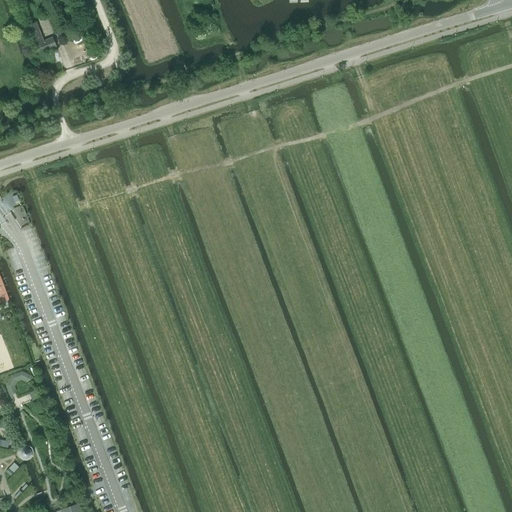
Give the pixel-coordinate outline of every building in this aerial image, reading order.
[(38,54),(57,46),(53,37),(44,41),(37,22),(27,26),(38,54)] [(11,375),(6,385),(10,397),(17,391),(15,386),(17,381),(21,380),(26,382),(33,376),(28,373),(22,371),(22,370),(11,375)] [(23,446),(22,447),(21,449),(21,453),(22,456),(24,457),(27,458),(28,458),(29,458),(31,457),(32,457),(33,456),(33,455),(34,453),(34,451),(34,449),(33,447),(31,445),(30,444),(28,444),(25,444),(23,446)] [(21,472),(17,468),(12,472),(13,472),(16,476),(21,472)] [(82,511),(79,503),(60,510),(60,511),(82,511)]
